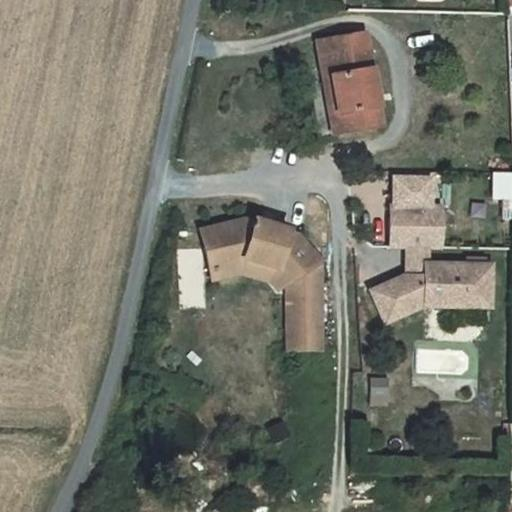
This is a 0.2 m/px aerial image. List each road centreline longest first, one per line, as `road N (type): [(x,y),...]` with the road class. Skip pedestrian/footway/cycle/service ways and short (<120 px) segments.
road 1 (unclassified): [(52,511),(98,409),(189,0)]
road 2 (unknown): [(147,194),(282,203),(342,227),(356,299),(350,491)]
